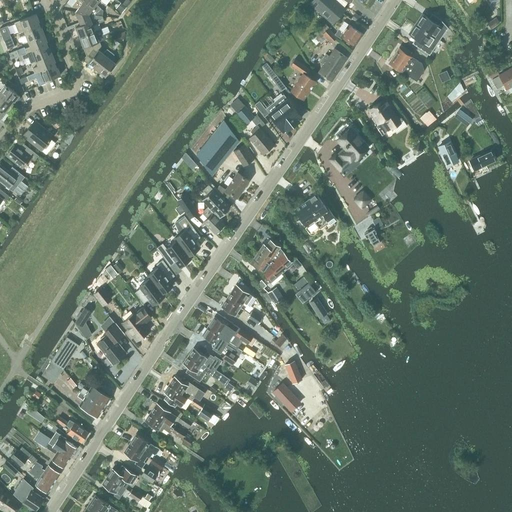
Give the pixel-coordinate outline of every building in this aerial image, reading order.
[(78,0),(83,4),(76,12),(94,15),(95,15),(103,16),(103,15),(98,11),(94,8),(83,0),(78,0)] [(83,0),(94,8),(98,11),(103,15),(103,10),(101,9),(101,8),(97,4),(100,0),(83,0)] [(313,0),(310,4),(333,24),(346,9),(335,0),(313,0)] [(80,22),(75,24),(76,28),(97,19),(95,15),(94,15),(76,12),(80,22)] [(422,13),(415,24),(439,40),(448,27),(440,18),(438,17),(435,22),(422,13)] [(37,14),(15,23),(19,33),(40,25),(39,22),(39,20),(37,14)] [(97,19),(76,28),(77,30),(77,29),(81,37),(96,31),(94,25),(99,23),(105,21),(103,16),(95,15),(97,19)] [(491,29),(499,23),(496,17),(487,23),(491,29)] [(325,24),(313,35),(321,44),(327,38),(331,43),(337,37),(329,28),(325,24)] [(415,24),(408,35),(423,45),(421,49),(430,55),(439,40),(415,24)] [(40,25),(19,33),(21,38),(27,35),(29,41),(45,34),(43,28),(41,28),(40,25)] [(336,35),(337,36),(340,39),(341,37),(356,47),(363,35),(349,25),(344,33),(339,30),(336,35)] [(96,31),(81,37),(84,45),(83,46),(84,48),(100,41),(100,42),(111,37),(116,35),(114,31),(110,33),(103,35),(101,29),(96,31)] [(31,47),(25,49),(27,52),(27,53),(48,45),(47,42),(47,40),(45,34),(29,41),(31,47)] [(100,41),(84,48),(87,55),(92,59),(89,63),(96,68),(95,69),(97,70),(98,70),(106,76),(116,63),(111,59),(115,55),(108,49),(104,54),(99,50),(102,47),(100,42),(100,41)] [(27,52),(21,55),(24,60),(29,58),(31,63),(37,61),(53,55),(51,49),(49,48),(48,45),(27,53),(27,52)] [(394,55),(422,74),(424,70),(421,63),(399,48),(394,55)] [(348,58),(335,49),(330,57),(326,54),(321,63),(324,65),(319,72),(331,81),(348,58)] [(270,64),(274,59),(269,54),(264,58),(270,64)] [(33,69),(31,70),(33,74),(35,73),(56,65),(55,62),(55,60),(53,55),(37,61),(39,67),(33,69)] [(417,81),(422,74),(394,55),(389,63),(417,81)] [(304,99),(314,84),(316,82),(306,75),(310,69),(295,59),(291,65),(302,73),(290,90),(304,99)] [(56,65),(35,73),(37,78),(40,85),(46,83),(46,81),(61,75),(59,69),(57,68),(56,65)] [(18,76),(24,73),(21,67),(15,69),(18,76)] [(511,68),(499,75),(507,89),(511,85),(511,68)] [(276,75),(272,78),(282,91),(286,87),(276,75)] [(495,90),(501,86),(497,80),(492,83),(495,90)] [(20,95),(1,81),(0,82),(0,94),(12,103),(14,101),(15,101),(20,95)] [(12,103),(0,94),(0,107),(6,113),(10,108),(10,106),(12,103)] [(284,94),(274,101),(293,125),(299,121),(298,120),(301,117),(284,94)] [(238,98),(234,101),(241,110),(237,113),(246,124),(251,120),(256,125),(260,122),(255,116),(254,117),(245,107),(238,98)] [(259,100),(254,104),(264,117),(267,114),(269,113),(265,108),(259,100)] [(384,100),(370,110),(378,121),(374,123),(382,135),(391,129),(400,123),(384,100)] [(274,101),(265,108),(269,113),(283,131),(286,129),(287,130),(293,125),(274,101)] [(459,109),(456,114),(463,119),(466,115),(459,109)] [(421,117),(427,124),(428,125),(437,118),(436,118),(430,110),(428,112),(427,111),(421,117)] [(260,112),(255,116),(260,122),(262,125),(267,121),(260,112)] [(224,119),(196,154),(212,175),(239,141),(224,119)] [(32,125),(23,135),(42,150),(47,154),(56,143),(51,139),(54,136),(41,125),(37,129),(32,125)] [(337,152),(328,159),(340,172),(356,157),(357,159),(369,147),(350,126),(335,140),(343,148),(338,153),(337,152)] [(259,130),(257,128),(253,131),(255,133),(249,139),(264,155),(275,144),(260,128),(259,130)] [(458,161),(449,142),(439,147),(447,166),(458,161)] [(39,156),(24,143),(20,148),(16,145),(8,155),(23,167),(31,158),(35,161),(39,156)] [(243,166),(254,159),(244,144),(233,151),(243,166)] [(417,156),(424,151),(419,144),(412,148),(417,156)] [(492,149),(472,159),(476,169),(497,160),(492,149)] [(191,158),(186,163),(192,169),(197,165),(191,158)] [(0,164),(0,180),(10,188),(13,191),(25,176),(13,167),(9,172),(0,164)] [(238,198),(250,180),(238,173),(227,190),(220,186),(218,189),(222,194),(228,198),(232,193),(238,198)] [(170,182),(166,185),(176,200),(177,199),(178,201),(190,218),(199,212),(187,195),(180,199),(175,193),(176,192),(170,182)] [(202,199),(215,212),(219,218),(230,207),(209,184),(203,190),(207,195),(202,199)] [(0,203),(3,199),(6,202),(10,197),(0,188),(0,203)] [(354,198),(353,200),(361,209),(362,208),(363,209),(372,200),(371,199),(363,190),(362,191),(361,190),(354,198)] [(316,194),(295,209),(301,219),(299,221),(302,225),(305,224),(306,226),(314,220),(320,228),(328,222),(330,225),(336,220),(333,216),(333,215),(326,205),(325,206),(316,194)] [(208,219),(205,222),(215,233),(225,224),(214,213),(208,206),(203,211),(203,213),(208,219)] [(379,217),(372,221),(376,228),(383,224),(379,217)] [(180,234),(175,238),(177,241),(177,240),(190,257),(195,253),(195,252),(200,248),(196,243),(202,238),(192,225),(180,234)] [(376,232),(374,228),(364,233),(367,238),(368,237),(374,247),(381,243),(375,233),(376,232)] [(163,243),(157,247),(162,255),(170,266),(176,261),(180,267),(185,263),(186,264),(191,260),(190,259),(191,258),(190,257),(177,240),(177,241),(167,248),(163,243)] [(264,243),(258,251),(271,260),(273,258),(276,260),(278,258),(287,267),(292,263),(297,268),(301,265),(302,264),(297,258),(296,258),(292,262),(280,248),(281,247),(270,240),(267,245),(264,243)] [(256,261),(253,265),(263,272),(262,273),(266,277),(264,279),(270,283),(278,275),(287,267),(278,258),(276,260),(273,258),(271,260),(258,251),(253,259),(256,261)] [(163,294),(169,290),(168,289),(173,285),(169,280),(175,276),(163,260),(157,264),(159,267),(148,275),(150,278),(151,278),(163,294)] [(120,274),(123,271),(123,268),(119,262),(114,266),(120,274)] [(163,294),(151,278),(150,278),(140,286),(141,288),(135,292),(144,303),(149,299),(153,304),(159,300),(159,301),(164,298),(163,297),(165,296),(163,294)] [(303,285),(299,280),(294,284),(298,289),(303,285)] [(93,285),(91,287),(92,288),(96,293),(95,294),(104,305),(111,299),(102,288),(97,282),(93,285)] [(316,291),(309,282),(299,290),(306,299),(316,291)] [(227,299),(240,307),(243,302),(247,305),(252,296),(236,285),(227,299)] [(269,292),(276,303),(283,298),(276,287),(269,292)] [(317,297),(310,302),(320,318),(327,313),(317,297)] [(221,306),(238,318),(240,315),(236,313),(240,307),(227,299),(221,306)] [(84,307),(75,322),(83,326),(91,312),(84,307)] [(151,317),(143,308),(136,313),(136,312),(123,323),(137,340),(140,339),(142,339),(145,337),(145,334),(150,330),(144,323),(151,317)] [(248,317),(253,321),(257,315),(252,311),(248,317)] [(257,315),(253,321),(258,324),(262,318),(257,315)] [(107,334),(97,343),(113,364),(127,353),(116,340),(119,338),(124,334),(115,322),(110,316),(101,326),(104,330),(107,334)] [(213,319),(208,327),(227,340),(233,331),(231,328),(215,317),(213,319)] [(208,327),(203,335),(216,344),(213,347),(220,352),(222,350),(223,349),(227,351),(228,349),(236,355),(239,349),(240,349),(242,351),(242,350),(228,341),(227,340),(208,327)] [(239,328),(235,335),(248,344),(253,337),(239,328)] [(51,362),(64,370),(80,345),(67,337),(51,362)] [(279,337),(275,341),(280,346),(284,342),(279,337)] [(194,348),(189,356),(211,371),(213,368),(215,369),(222,360),(215,355),(213,357),(209,354),(207,357),(194,348)] [(227,351),(222,358),(232,364),(238,356),(236,355),(228,349),(227,351)] [(189,356),(183,363),(190,368),(187,372),(200,381),(206,372),(210,374),(215,377),(219,372),(215,369),(213,368),(211,371),(189,356)] [(295,360),(285,364),(292,383),(302,379),(295,360)] [(55,383),(64,370),(51,362),(42,375),(55,383)] [(219,372),(215,377),(226,385),(230,379),(219,372)] [(175,377),(170,384),(188,397),(188,396),(193,399),(194,397),(199,400),(205,393),(200,389),(187,381),(185,384),(175,377)] [(283,381),(273,391),(292,411),(301,402),(283,381)] [(181,407),(188,397),(170,384),(164,392),(178,401),(176,404),(181,407)] [(81,392),(105,408),(111,398),(93,386),(89,391),(84,388),(81,392)] [(33,393),(32,395),(37,399),(41,394),(38,391),(36,390),(33,393)] [(98,417),(105,408),(81,392),(78,396),(84,400),(80,405),(98,417)] [(196,405),(198,403),(199,400),(194,397),(193,399),(191,402),(196,405)] [(198,403),(196,405),(202,409),(203,407),(205,404),(199,400),(198,403)] [(170,426),(176,417),(170,413),(170,412),(157,403),(150,413),(170,426)] [(31,406),(28,411),(41,420),(44,416),(31,406)] [(203,407),(202,409),(199,413),(209,420),(213,413),(203,407)] [(174,428),(170,426),(150,413),(145,421),(162,432),(164,429),(170,433),(171,431),(176,435),(180,429),(175,425),(174,428)] [(183,413),(178,421),(188,428),(193,420),(183,413)] [(68,422),(59,417),(56,421),(65,427),(66,425),(71,428),(68,432),(81,442),(88,432),(70,419),(68,422)] [(182,438),(184,435),(186,432),(180,429),(176,435),(182,438)] [(51,439),(49,443),(51,444),(53,446),(55,447),(57,449),(58,449),(59,450),(70,458),(77,448),(65,441),(67,438),(60,433),(57,431),(57,432),(54,435),(52,438),(51,439)] [(134,437),(129,444),(146,456),(146,455),(147,456),(149,458),(153,453),(155,454),(159,448),(150,442),(136,433),(134,437)] [(40,442),(39,445),(45,449),(46,447),(55,453),(52,459),(64,467),(70,458),(59,450),(58,449),(57,449),(55,447),(53,446),(51,444),(49,443),(51,439),(51,438),(49,437),(45,435),(40,442)] [(184,435),(182,438),(181,440),(190,445),(193,440),(184,435)] [(129,444),(124,452),(137,461),(135,463),(140,467),(142,468),(146,462),(144,461),(147,456),(146,455),(146,456),(129,444)] [(17,449),(11,457),(22,466),(28,459),(28,458),(17,449)] [(28,458),(28,459),(34,464),(32,468),(54,483),(61,473),(48,465),(44,470),(41,468),(43,466),(36,461),(38,459),(31,454),(28,458)] [(156,465),(159,460),(160,460),(154,456),(150,462),(156,465)] [(269,463),(281,484),(283,483),(284,486),(291,481),(279,457),(269,463)] [(160,460),(156,465),(161,469),(165,463),(160,460)] [(107,476),(126,488),(130,482),(132,484),(137,476),(123,466),(119,473),(112,469),(107,476)] [(146,467),(141,475),(152,482),(158,474),(146,467)] [(32,468),(29,472),(39,479),(35,484),(48,492),(54,483),(32,468)] [(119,498),(126,488),(107,476),(102,484),(116,493),(114,495),(119,498)] [(24,478),(14,493),(23,502),(36,511),(44,498),(32,490),(34,487),(24,478)] [(0,505),(9,511),(17,511),(20,508),(19,506),(20,504),(1,491),(2,489),(0,487),(0,505)] [(133,489),(128,494),(138,502),(142,496),(133,489)] [(87,508),(86,509),(91,511),(117,511),(118,510),(112,506),(109,504),(110,503),(96,494),(92,501),(87,508)]
